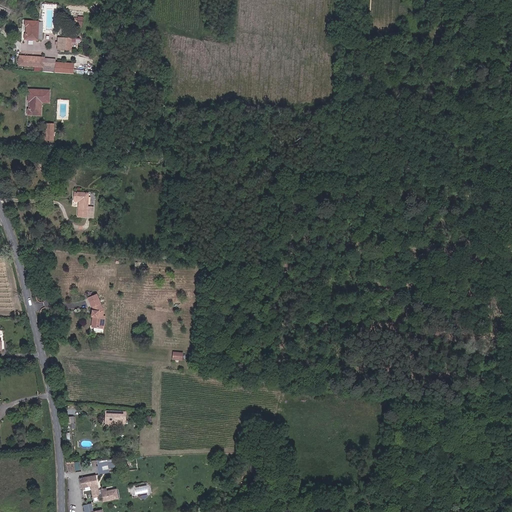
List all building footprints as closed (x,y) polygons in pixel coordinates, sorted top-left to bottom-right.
[(23,39),(35,40),(37,22),(25,21),(25,28),(27,28),(26,34),(24,34),(23,39)] [(58,49),(71,50),(72,39),(58,38),(58,49)] [(44,58),(20,56),(19,65),(35,66),(43,66),(44,59),(44,58)] [(34,71),(43,72),(55,72),(55,62),(56,60),(44,59),(43,66),(35,66),(34,71)] [(55,62),(55,72),(73,74),(74,64),(55,62)] [(28,113),(41,114),(42,102),(42,96),(50,97),(50,90),(30,89),(29,100),(31,101),(31,108),(28,108),(28,113)] [(43,140),(51,141),(52,128),(43,128),(43,140)] [(82,217),(95,218),(96,206),(90,205),(91,192),(77,191),(77,199),(83,200),(82,217)] [(104,316),(105,311),(98,294),(89,298),(93,306),(94,306),(95,310),(93,310),(92,316),(94,316),(92,327),(94,327),(94,331),(100,332),(100,329),(104,330),(104,328),(100,328),(100,324),(104,316)] [(124,412),(103,411),(102,423),(106,426),(114,427),(117,424),(123,424),(124,412)] [(110,472),(109,468),(114,467),(113,460),(108,461),(107,458),(96,461),(99,474),(110,472)] [(73,462),(67,463),(67,471),(79,471),(78,463),(73,463),(73,462)] [(90,487),(90,488),(95,487),(94,476),(79,478),(80,488),(90,487)] [(96,491),(95,487),(90,488),(91,497),(111,493),(110,491),(104,492),(104,490),(96,491)] [(111,493),(91,497),(91,498),(100,497),(102,502),(112,501),(111,493)]
